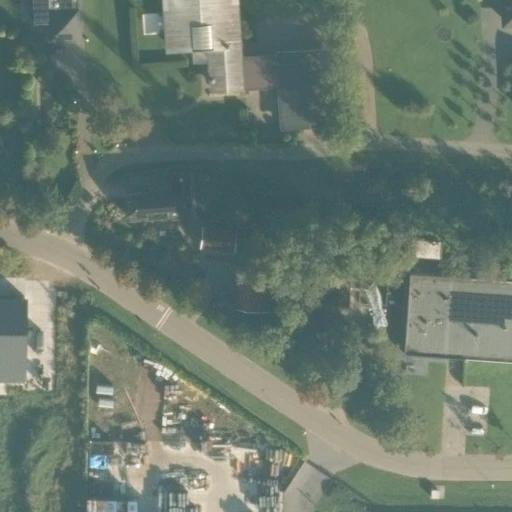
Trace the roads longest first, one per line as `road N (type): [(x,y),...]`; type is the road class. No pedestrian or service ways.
road 1 (unclassified): [(511,472),(430,471),(364,452),(59,254)]
road 2 (residential): [(59,254),(114,160),(410,147),(511,156)]
